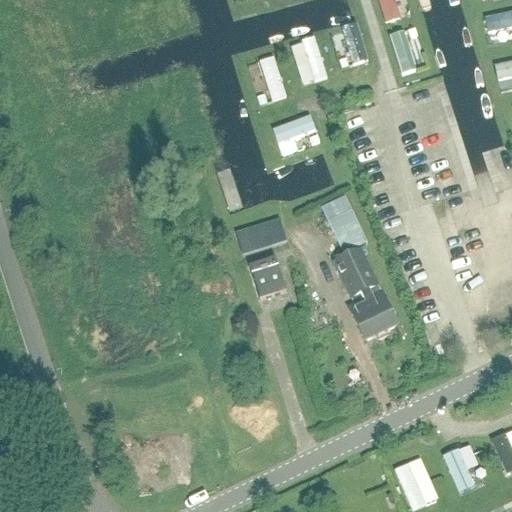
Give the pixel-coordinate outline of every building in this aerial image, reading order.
[(388,0),(370,0),(375,28),(392,26),(388,0)] [(475,26),(478,40),(511,31),(511,22),(511,18),(475,26)] [(331,64),(333,72),(353,67),(343,32),(334,34),(342,61),(331,64)] [(407,34),(397,36),(402,55),(411,53),(407,34)] [(393,82),(405,79),(393,38),(381,42),(393,82)] [(308,43),(283,51),(295,91),(320,83),(308,43)] [(252,66),(264,106),(279,102),(267,62),(252,66)] [(511,87),(494,93),(498,105),(511,100),(511,87)] [(327,225),(342,257),(365,246),(349,214),(327,225)] [(279,223),(234,237),(241,259),(286,246),(279,223)] [(377,290),(360,254),(333,266),(350,303),(350,302),(354,310),(348,313),(363,346),(396,330),(381,298),(380,298),(377,290)] [(259,304),(285,295),(275,262),(248,270),(259,304)] [(324,350),(326,349),(312,304),(296,309),(310,354),(313,354),(315,354),(323,352),(324,350)] [(511,437),(511,435),(488,445),(503,478),(511,474),(511,464),(510,459),(511,458),(511,437)] [(464,477),(473,473),(466,455),(443,464),(456,496),(469,491),(464,477)] [(421,511),(422,511),(414,490),(422,486),(414,465),(389,475),(403,511),(421,511)]
